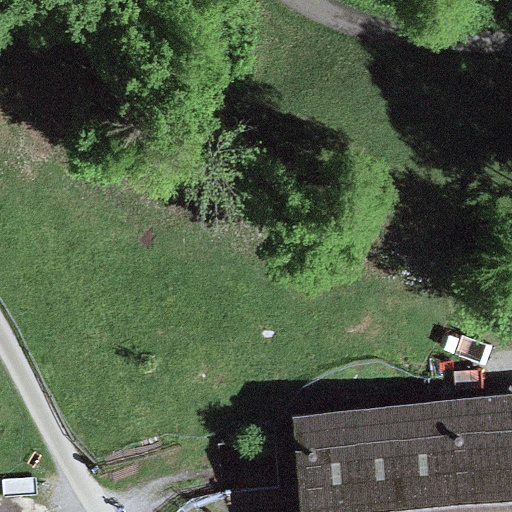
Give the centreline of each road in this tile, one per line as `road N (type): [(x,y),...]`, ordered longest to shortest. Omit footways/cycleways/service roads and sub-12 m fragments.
road 1 (residential): [(288,0),(391,33),(511,41)]
road 2 (residential): [(96,511),(0,341)]
